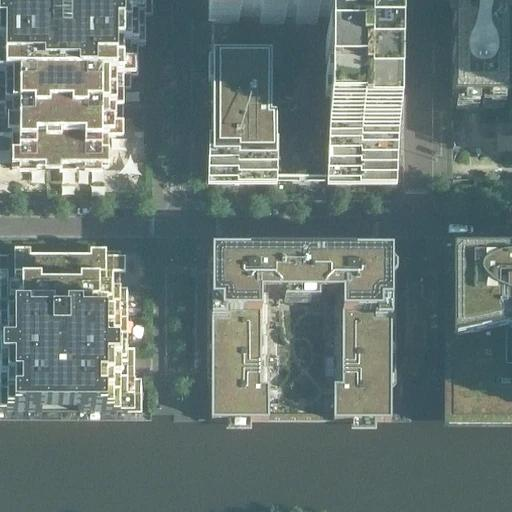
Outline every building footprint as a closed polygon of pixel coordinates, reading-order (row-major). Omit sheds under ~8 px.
[(0,0),(0,121),(4,121),(4,124),(0,123),(0,139),(4,139),(11,139),(11,170),(19,170),(18,177),(36,177),(36,170),(44,170),(44,176),(61,176),(61,170),(83,170),(84,177),(101,177),(101,170),(105,170),(108,170),(108,139),(115,139),(123,139),(123,124),(116,124),(116,121),(123,121),(123,120),(123,119),(123,110),(123,109),(123,107),(123,91),(130,91),(130,79),(137,79),(137,48),(145,48),(145,46),(145,18),(152,18),(151,0),(0,0)] [(211,0),(212,20),(211,64),(211,77),(211,182),(217,182),(267,182),(330,183),(335,183),(339,183),(390,183),(391,183),(391,177),(391,175),(392,156),(392,154),(392,141),(392,136),(392,124),(392,121),(392,41),(391,41),(391,28),(392,28),(391,0),(211,0)] [(452,49),(452,106),(504,106),(511,106),(511,0),(451,0),(452,22),(452,49)] [(511,248),(447,249),(447,425),(511,425),(511,248)] [(127,321),(127,293),(127,290),(120,290),(120,275),(125,275),(125,260),(120,260),(120,254),(104,254),(89,254),(89,260),(80,260),(78,260),(42,260),(39,260),(30,260),(30,254),(14,254),(14,260),(0,259),(0,414),(2,414),(2,415),(6,415),(6,414),(13,415),(17,415),(24,415),(28,415),(35,415),(39,415),(46,415),(50,415),(57,415),(61,415),(68,415),(72,415),(79,415),(83,415),(90,415),(94,415),(101,415),(105,415),(112,415),(116,415),(123,415),(127,415),(133,415),(134,415),(141,415),(141,413),(141,382),(134,382),(134,359),(134,357),(134,351),(127,351),(127,324),(127,321)] [(333,398),(333,423),(391,423),(391,326),(390,326),(390,316),(391,315),(391,307),(391,255),(211,254),(211,304),(211,422),(268,423),(268,417),(268,398),(267,398),(267,392),(268,392),(268,372),(267,372),(267,361),(268,361),(268,341),(267,341),(267,330),(269,330),(269,310),(267,310),(267,297),(342,298),(342,319),(342,326),(333,326),(333,330),(335,330),(335,341),(333,341),(333,361),(335,361),(335,372),(333,372),(333,393),(335,393),(335,398),(333,398)]
